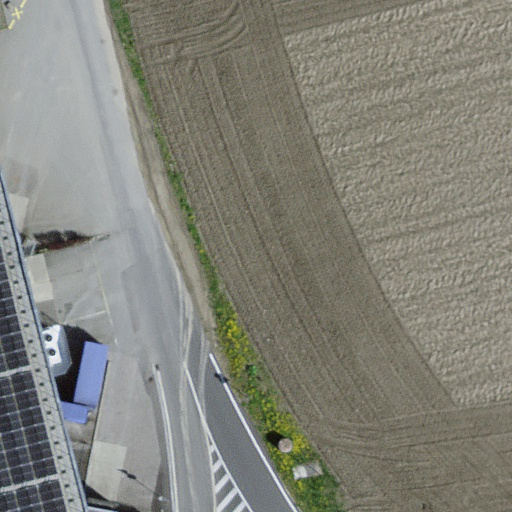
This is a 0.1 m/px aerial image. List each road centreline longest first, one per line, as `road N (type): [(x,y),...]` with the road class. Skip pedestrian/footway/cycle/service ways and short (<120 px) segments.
road 1 (unclassified): [(82,0),(179,342)]
road 2 (unclassified): [(266,511),(216,437),(179,342)]
road 3 (unclassified): [(179,342),(199,437),(203,511)]
